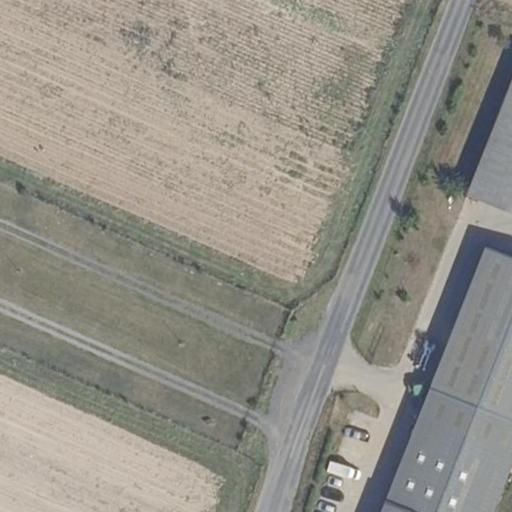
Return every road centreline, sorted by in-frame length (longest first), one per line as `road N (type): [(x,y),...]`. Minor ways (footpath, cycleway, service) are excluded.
road 1 (tertiary): [(279,511),(470,0)]
road 2 (track): [(333,365),(276,349),(0,224)]
road 3 (track): [(0,303),(304,444)]
